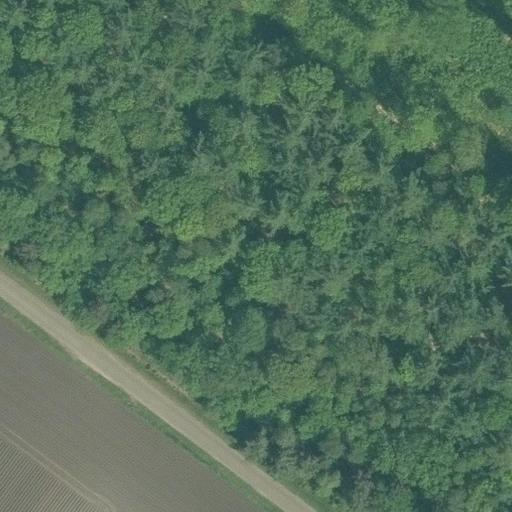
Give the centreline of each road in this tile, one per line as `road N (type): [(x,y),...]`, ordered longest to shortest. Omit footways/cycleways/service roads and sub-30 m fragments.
road 1 (unclassified): [(301,511),(0,284)]
road 2 (track): [(511,189),(266,0)]
